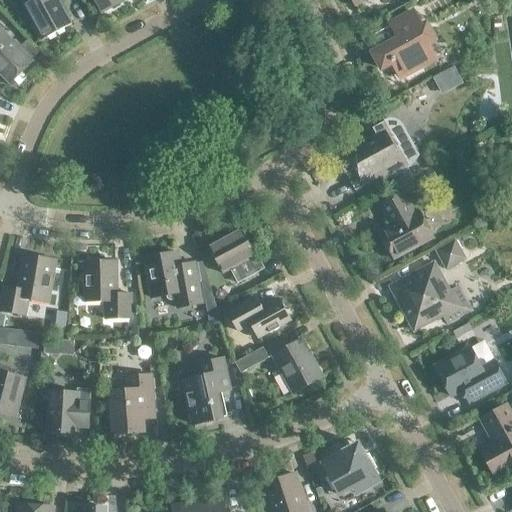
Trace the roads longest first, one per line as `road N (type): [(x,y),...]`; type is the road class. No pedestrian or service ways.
road 1 (residential): [(388,389),(255,444),(182,463),(0,460)]
road 2 (residential): [(8,209),(42,110),(67,77),(204,0)]
road 3 (residential): [(271,184),(214,211),(108,224),(8,209)]
road 4 (residential): [(388,389),(271,184)]
road 5 (residential): [(309,0),(332,53),(334,87),(298,162),(271,184)]
road 6 (residential): [(455,511),(388,389)]
